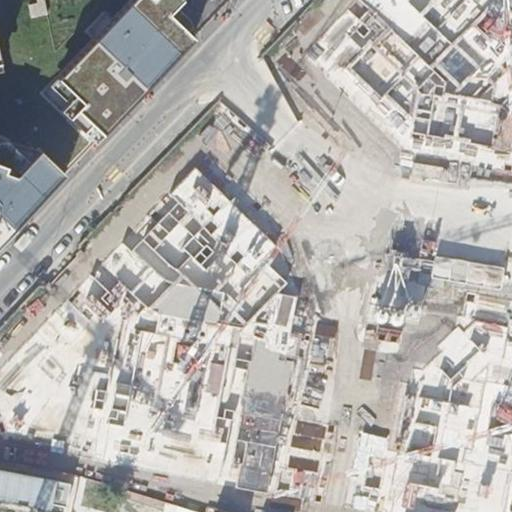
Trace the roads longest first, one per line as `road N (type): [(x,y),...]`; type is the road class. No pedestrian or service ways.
road 1 (unclassified): [(0,281),(271,0)]
road 2 (unknown): [(220,52),(358,183),(511,202)]
road 3 (unknown): [(0,394),(101,271)]
